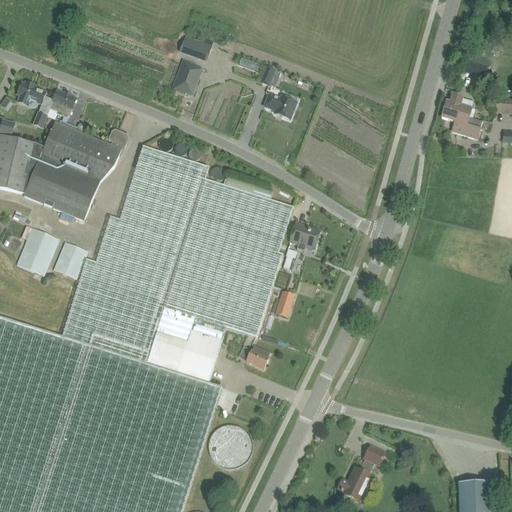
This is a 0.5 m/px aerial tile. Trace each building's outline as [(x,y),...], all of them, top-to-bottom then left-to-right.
[(185,39),(180,53),(207,63),(209,56),(210,56),(212,48),(202,45),(185,39)] [(472,56),(470,62),(466,74),(485,80),(489,68),(488,68),(490,62),(472,56)] [(184,62),(173,91),(186,96),(186,94),(193,97),(201,75),(194,73),(197,67),(184,62)] [(270,87),(276,71),(268,68),(262,84),(270,87)] [(22,84),(18,96),(20,97),(18,103),(24,106),(29,108),(30,108),(32,109),(34,109),(35,108),(37,107),(38,106),(39,105),(42,106),(39,114),(34,126),(43,129),(50,110),(54,101),(45,98),(47,93),(36,89),(32,87),(32,86),(26,83),(25,85),(22,84)] [(54,101),(50,110),(70,118),(77,99),(57,91),(54,101)] [(444,111),(470,119),(473,110),(461,107),(464,98),(453,95),(452,99),(450,98),(448,103),(447,102),(444,111)] [(291,120),(294,111),(297,104),(282,98),(280,100),(269,96),(265,107),(276,111),(275,114),(291,120)] [(511,100),(497,99),(496,115),(511,116),(511,100)] [(452,133),(478,142),(482,131),(480,131),(483,123),(470,119),(444,111),(442,119),(455,123),(452,133)] [(12,137),(16,124),(3,121),(0,134),(12,137)] [(85,223),(101,185),(115,169),(120,157),(124,148),(125,148),(129,139),(127,136),(116,132),(113,133),(110,142),(113,143),(112,146),(76,132),(77,129),(57,121),(53,130),(45,149),(38,146),(38,145),(0,136),(0,189),(25,196),(25,198),(85,223)] [(511,132),(501,132),(500,144),(511,144),(511,132)] [(0,319),(0,511),(182,511),(219,398),(222,388),(212,385),(209,384),(226,330),(247,336),(256,339),(281,259),(282,256),(279,255),(294,208),(256,197),(226,187),(206,181),(210,169),(144,148),(141,158),(125,210),(121,222),(110,218),(96,264),(88,262),(81,283),(79,290),(64,340),(0,319)] [(297,224),(291,243),(299,245),(298,248),(306,250),(307,245),(316,248),(321,232),(311,229),(310,230),(305,228),(306,227),(297,224)] [(61,241),(32,229),(28,227),(23,239),(27,241),(17,266),(45,278),(61,241)] [(89,253),(66,244),(54,272),(77,282),(89,253)] [(298,252),(289,249),(287,256),(295,259),(298,252)] [(283,293),(276,316),(287,320),(295,297),(283,293)] [(255,347),(252,353),(244,349),(240,358),(248,362),(247,363),(264,371),(270,359),(269,359),(271,355),(255,347)] [(380,468),(382,464),(386,455),(371,447),(365,460),(360,471),(355,469),(348,483),(343,481),(338,491),(341,493),(343,494),(342,496),(351,500),(360,504),(373,478),(370,476),(375,465),(380,468)] [(459,485),(459,511),(491,511),(491,483),(459,485)]
